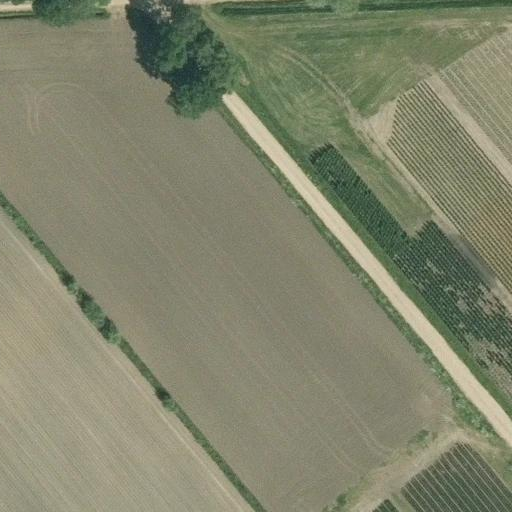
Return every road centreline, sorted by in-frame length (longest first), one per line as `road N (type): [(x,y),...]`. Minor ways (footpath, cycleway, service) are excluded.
road 1 (track): [(511,439),(143,3)]
road 2 (track): [(143,3),(0,9)]
